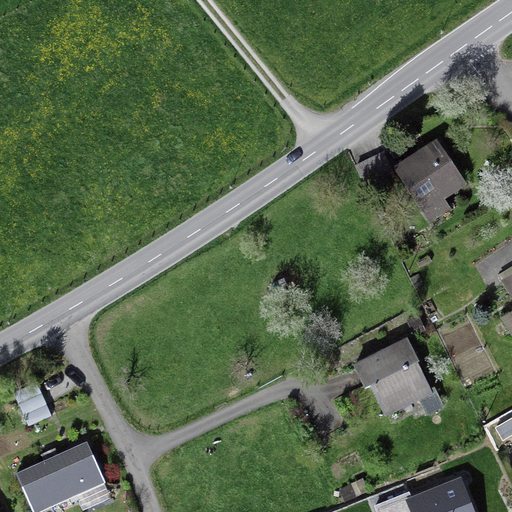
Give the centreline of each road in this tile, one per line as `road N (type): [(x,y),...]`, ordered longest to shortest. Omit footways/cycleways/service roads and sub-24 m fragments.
road 1 (primary): [(56,320),(468,41)]
road 2 (residential): [(56,320),(132,454),(151,511)]
road 3 (track): [(202,0),(322,146)]
